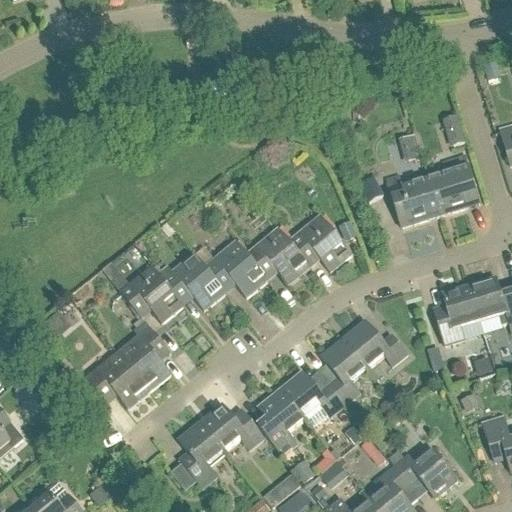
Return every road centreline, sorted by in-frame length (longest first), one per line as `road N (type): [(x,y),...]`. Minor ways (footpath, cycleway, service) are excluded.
road 1 (unclassified): [(449,37),(355,37),(218,15),(164,18),(32,52),(0,71)]
road 2 (residential): [(142,432),(209,375),(259,364),(348,292),(511,243)]
road 3 (residential): [(506,221),(449,37)]
